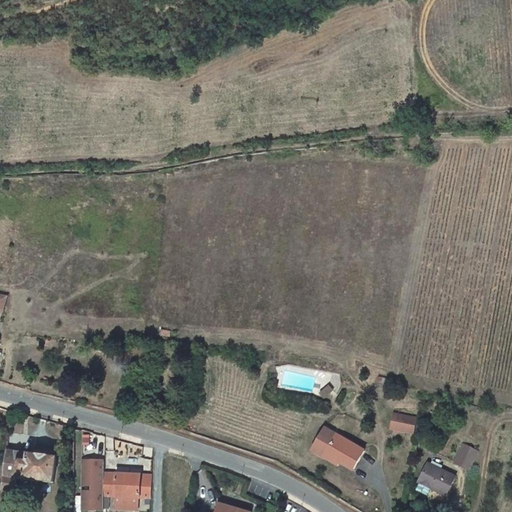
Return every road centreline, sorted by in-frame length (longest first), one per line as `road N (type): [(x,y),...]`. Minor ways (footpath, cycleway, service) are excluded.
road 1 (track): [(511,132),(418,133),(122,173),(0,176)]
road 2 (unclassified): [(335,511),(264,471),(0,392)]
road 3 (track): [(511,109),(483,111),(444,86),(427,61),(421,26),(431,0)]
